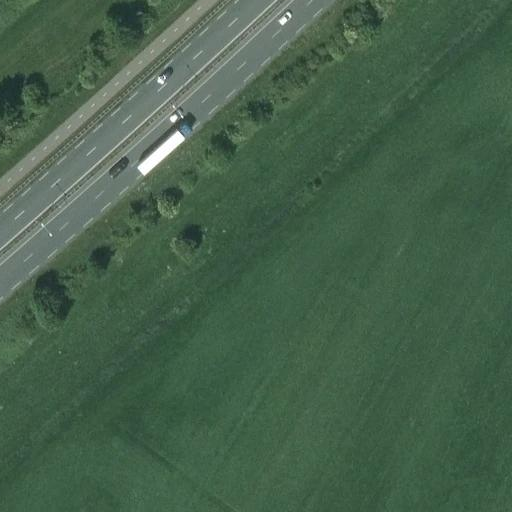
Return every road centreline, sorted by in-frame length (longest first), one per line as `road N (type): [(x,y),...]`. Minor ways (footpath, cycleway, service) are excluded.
road 1 (trunk): [(0,281),(306,0)]
road 2 (trunk): [(253,0),(0,227)]
